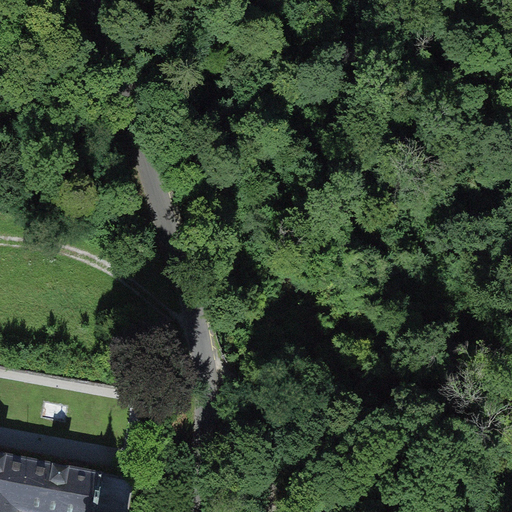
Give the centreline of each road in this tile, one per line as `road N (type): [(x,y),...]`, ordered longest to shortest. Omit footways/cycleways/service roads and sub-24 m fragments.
road 1 (tertiary): [(98,0),(203,348),(207,426),(195,511)]
road 2 (track): [(203,348),(113,271),(62,250),(0,241)]
